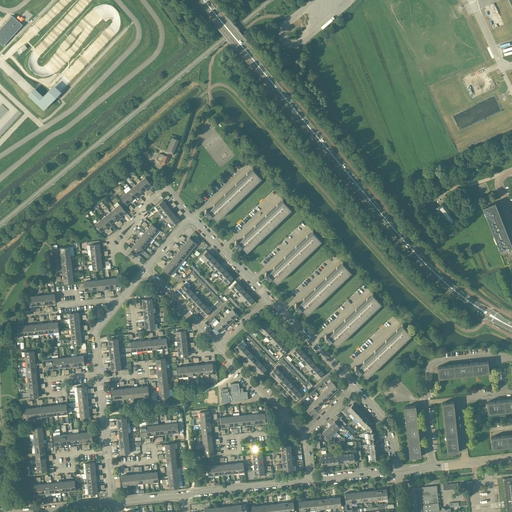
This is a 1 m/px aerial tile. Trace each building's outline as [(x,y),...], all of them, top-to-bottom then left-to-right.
[(4,45),(3,45),(22,25),(23,25),(15,18),(12,15),(12,16),(13,16),(7,23),(0,29),(0,42),(3,46),(4,45)] [(25,46),(18,52),(20,54),(27,48),(25,46)] [(49,90),(46,93),(53,100),(56,97),(58,95),(61,91),(62,90),(63,90),(56,83),(49,90)] [(166,151),(174,154),(180,141),(172,137),(166,151)] [(160,153),(157,159),(162,161),(161,164),(164,165),(165,163),(167,163),(170,157),(160,153)] [(253,169),(218,202),(209,211),(208,210),(207,211),(206,210),(204,211),(206,212),(205,213),(209,217),(212,214),(217,220),(262,178),(253,169)] [(126,175),(118,181),(120,184),(128,179),(126,175)] [(151,185),(145,177),(140,181),(146,189),(151,185)] [(140,181),(135,185),(141,193),(146,189),(140,181)] [(130,189),(131,189),(136,197),(141,193),(135,185),(130,189)] [(126,193),(131,200),(132,201),(136,197),(131,189),(130,189),(126,193)] [(124,201),(126,205),(132,201),(131,200),(126,193),(120,197),(124,201)] [(163,200),(155,206),(159,210),(166,204),(163,200)] [(292,209),(283,200),(239,242),(238,241),(237,242),(236,241),(234,242),(236,244),(235,244),(239,248),(242,246),(247,251),(292,209)] [(444,202),(435,209),(451,228),(459,222),(444,202)] [(511,245),(494,203),(483,207),(500,250),(502,249),(503,252),(508,250),(508,251),(511,249),(511,245)] [(120,204),(115,208),(121,216),(126,212),(120,204)] [(159,210),(162,214),(169,208),(166,204),(159,210)] [(121,216),(115,208),(110,212),(116,220),(121,216)] [(162,214),(165,218),(173,212),(169,208),(162,214)] [(111,224),(116,220),(110,212),(105,216),(111,224)] [(173,212),(165,218),(168,222),(176,216),(173,212)] [(105,216),(100,220),(106,228),(111,224),(105,216)] [(168,222),(172,226),(179,220),(176,216),(168,222)] [(95,224),(101,232),(106,228),(100,220),(95,224)] [(159,230),(151,224),(148,228),(155,234),(159,230)] [(152,238),(155,234),(148,228),(145,232),(152,238)] [(152,238),(145,232),(141,236),(149,242),(152,238)] [(321,241),(313,232),(269,273),(268,273),(267,274),(266,272),(264,274),(266,275),(265,275),(269,279),(272,277),(277,283),(321,241)] [(138,240),(146,246),(149,242),(141,236),(138,240)] [(197,244),(190,238),(186,242),(194,248),(197,244)] [(135,244),(142,250),(146,246),(138,240),(135,244)] [(183,245),(190,252),(194,248),(186,242),(183,245)] [(131,248),(139,254),(142,250),(135,244),(131,248)] [(183,245),(180,249),(187,256),(190,252),(183,245)] [(176,253),(184,260),(187,256),(180,249),(176,253)] [(201,256),(206,261),(212,256),(207,251),(201,256)] [(176,253),(173,257),(181,263),(184,260),(176,253)] [(206,261),(210,266),(216,260),(212,256),(206,261)] [(170,261),(177,267),(181,263),(173,257),(170,261)] [(216,260),(210,266),(214,270),(220,264),(216,260)] [(167,265),(174,271),(177,267),(170,261),(167,265)] [(352,272),(343,263),(299,305),(298,304),(297,305),(296,304),(294,305),(296,307),(295,307),(299,311),(302,308),(307,314),(352,272)] [(220,264),(214,270),(218,275),(224,269),(220,264)] [(164,274),(169,278),(171,275),(174,271),(167,265),(163,269),(166,271),(164,274)] [(224,269),(218,275),(223,279),(229,273),(224,269)] [(227,284),(233,278),(229,273),(223,279),(227,284)] [(236,282),(231,287),(235,292),(241,286),(236,282)] [(178,289),(183,294),(189,288),(184,284),(178,289)] [(241,286),(235,292),(239,296),(245,291),(241,286)] [(189,288),(183,294),(187,298),(193,293),(189,288)] [(245,291),(239,296),(243,301),(249,295),(245,291)] [(187,298),(191,303),(197,297),(193,293),(187,298)] [(337,346),(381,303),(373,294),(329,336),(328,336),(327,337),(326,335),(324,337),(326,338),(325,338),(329,342),(332,340),(337,346)] [(254,300),(249,295),(243,301),(248,306),(254,300)] [(197,297),(191,303),(196,307),(201,301),(203,300),(201,298),(199,299),(197,297)] [(201,301),(196,307),(200,311),(206,306),(201,301)] [(204,316),(210,310),(206,306),(200,311),(204,316)] [(232,309),(228,314),(233,319),(238,315),(232,309)] [(223,318),(229,324),(233,319),(228,314),(223,318)] [(223,318),(219,322),(225,328),(229,324),(223,318)] [(263,321),(257,327),(261,332),(267,326),(263,321)] [(214,326),(220,332),(225,328),(219,322),(214,326)] [(267,326),(261,332),(265,336),(266,336),(271,330),(267,326)] [(403,326),(368,359),(359,368),(358,367),(357,368),(356,366),(354,368),(356,369),(355,370),(359,374),(361,371),(367,377),(411,334),(403,326)] [(265,336),(264,337),(266,339),(267,337),(270,340),(276,335),(271,330),(266,336),(265,336)] [(280,339),(276,335),(270,340),(274,345),(280,339)] [(280,339),(274,345),(279,349),(284,344),(280,339)] [(240,342),(234,348),(239,353),(245,347),(240,342)] [(289,348),(284,344),(279,349),(283,354),(289,348)] [(298,346),(292,352),(296,357),(302,351),(298,346)] [(245,347),(239,353),(243,357),(249,351),(245,347)] [(253,356),(249,351),(243,357),(248,362),(253,356)] [(302,351),(296,357),(301,361),(307,355),(302,351)] [(307,355),(301,361),(305,365),(311,360),(307,355)] [(248,362),(252,366),(258,360),(253,356),(248,362)] [(258,360),(252,366),(256,370),(262,365),(258,360)] [(311,360),(305,365),(309,370),(315,364),(311,360)] [(488,361),(471,363),(437,367),(438,373),(439,378),(489,373),(488,361)] [(309,370),(313,374),(319,369),(315,364),(309,370)] [(266,369),(262,365),(256,370),(261,375),(266,369)] [(276,368),(270,373),(274,378),(280,372),(276,368)] [(318,379),(324,374),(319,369),(313,374),(318,379)] [(284,377),(280,372),(274,378),(278,382),(284,377)] [(325,384),(330,380),(329,378),(326,376),(321,381),(324,383),(325,384)] [(284,377),(278,382),(283,387),(288,381),(284,377)] [(293,386),(288,381),(283,387),(287,391),(293,386)] [(227,389),(220,390),(222,403),(248,400),(247,392),(243,392),(243,389),(239,389),(239,383),(230,384),(231,392),(227,392),(227,389)] [(338,389),(333,383),(328,388),(334,394),(338,389)] [(293,386),(287,391),(291,396),(297,390),(293,386)] [(324,392),(329,398),(334,394),(328,388),(324,392)] [(295,400),(301,395),(297,390),(291,396),(295,400)] [(319,396),(325,402),(329,398),(324,392),(319,396)] [(315,400),(320,406),(325,402),(319,396),(315,400)] [(511,399),(486,402),(488,414),(511,411),(511,399)] [(315,400),(310,405),(316,410),(320,406),(315,400)] [(442,403),(444,420),(447,453),(459,452),(453,401),(442,403)] [(348,405),(343,410),(348,415),(350,413),(351,414),(357,408),(353,404),(350,407),(348,405)] [(306,409),(311,415),(316,410),(310,405),(306,409)] [(421,456),(418,431),(416,406),(404,407),(409,457),(421,456)] [(351,414),(355,418),(361,412),(357,408),(351,414)] [(361,412),(355,418),(358,421),(364,415),(361,412)] [(364,415),(358,421),(362,425),(368,419),(364,415)] [(372,423),(368,419),(362,425),(366,429),(367,428),(369,430),(375,428),(371,424),(372,423)] [(331,425),(336,431),(339,429),(340,430),(345,431),(347,429),(338,420),(336,423),(335,421),(331,425)] [(331,425),(327,429),(333,435),(335,437),(338,434),(336,432),(336,431),(331,425)] [(368,433),(364,434),(365,439),(368,439),(377,438),(376,432),(375,432),(375,428),(369,430),(369,433),(368,433)] [(324,438),(327,441),(328,439),(329,439),(333,435),(327,429),(323,433),(326,436),(324,438)] [(511,434),(491,437),(492,449),(511,446),(511,434)] [(354,454),(354,453),(348,454),(349,463),(355,462),(355,460),(358,460),(357,454),(354,454)] [(511,511),(511,477),(509,478),(502,478),(505,501),(505,504),(506,508),(506,511),(511,511)] [(439,510),(436,486),(411,488),(413,511),(450,511),(450,509),(446,509),(441,508),(440,510),(439,510)] [(242,503),(241,503),(241,511),(249,511),(249,507),(247,507),(246,504),(243,504),(242,503)]
